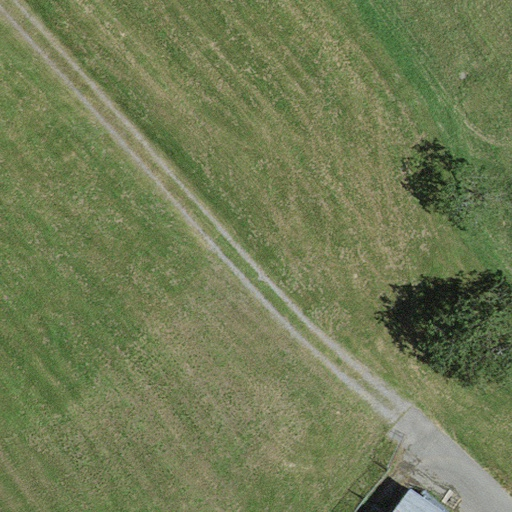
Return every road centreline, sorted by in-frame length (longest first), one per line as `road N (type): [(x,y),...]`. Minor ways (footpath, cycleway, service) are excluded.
road 1 (track): [(0,12),(345,390),(392,423)]
road 2 (unclassified): [(392,423),(485,511)]
